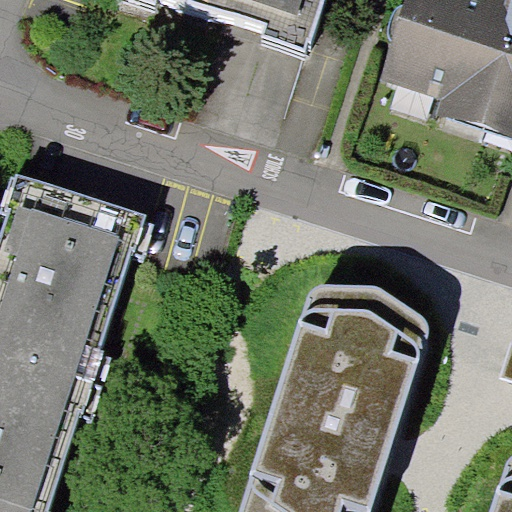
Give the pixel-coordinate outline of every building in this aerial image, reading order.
[(142,0),(308,53),(325,0),(142,0)] [(415,0),(389,82),(449,102),(443,122),(511,144),(511,0),(509,7),(488,0),(415,0)] [(22,191),(0,256),(0,366),(91,396),(145,231),(22,191)] [(357,511),(423,310),(310,274),(233,511),(357,511)] [(0,366),(0,511),(52,511),(91,396),(0,366)] [(511,511),(511,452),(492,511),(511,511)]
